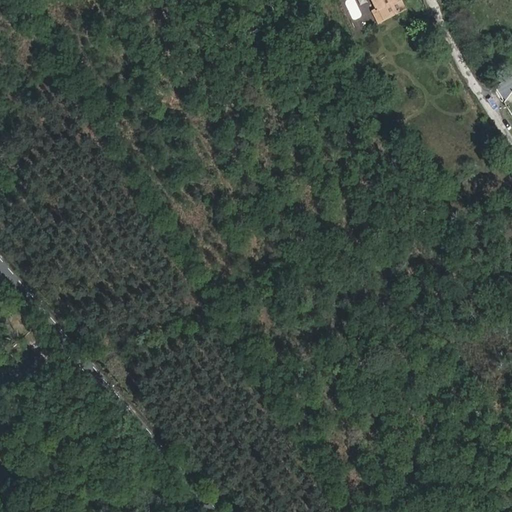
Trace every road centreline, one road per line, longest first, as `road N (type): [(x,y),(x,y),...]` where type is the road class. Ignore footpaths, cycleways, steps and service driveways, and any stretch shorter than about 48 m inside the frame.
road 1 (tertiary): [(0,265),(212,511)]
road 2 (residential): [(433,0),(511,141)]
